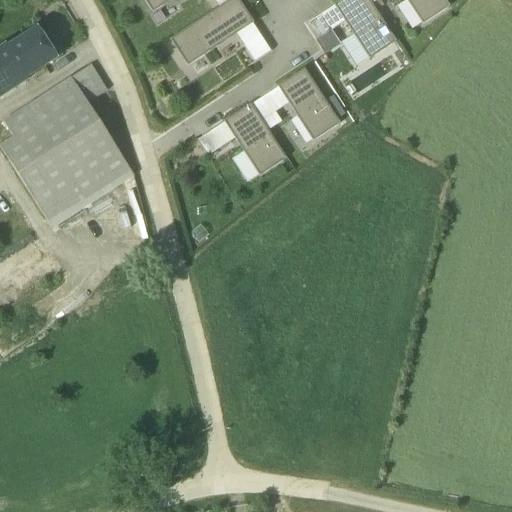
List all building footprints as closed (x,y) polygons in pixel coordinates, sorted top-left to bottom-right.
[(141,0),(150,14),(171,0),(210,0),(216,9),(229,0),(141,0)] [(251,25),(252,24),(235,0),(230,0),(168,41),(185,68),(234,36),(252,64),(269,53),(251,25)] [(394,43),(365,0),(340,0),(331,6),(332,7),(305,25),(325,55),(338,46),(329,33),(343,24),(367,61),(394,43)] [(447,8),(441,0),(366,0),(370,6),(379,0),(403,0),(420,26),(447,8)] [(0,95),(35,72),(54,59),(51,55),(53,53),(47,43),(44,45),(35,30),(0,49),(0,95)] [(86,105),(104,93),(87,67),(1,123),(10,138),(0,144),(0,153),(46,223),(60,215),(77,205),(80,208),(131,177),(86,105)] [(323,103),(302,71),(275,88),(276,89),(249,106),(267,133),(280,124),(273,115),(287,106),(311,143),(338,125),(335,121),(343,116),(331,98),(323,103)] [(284,160),(248,106),(222,123),(223,124),(195,142),(206,158),(233,140),(257,177),(284,160)]
